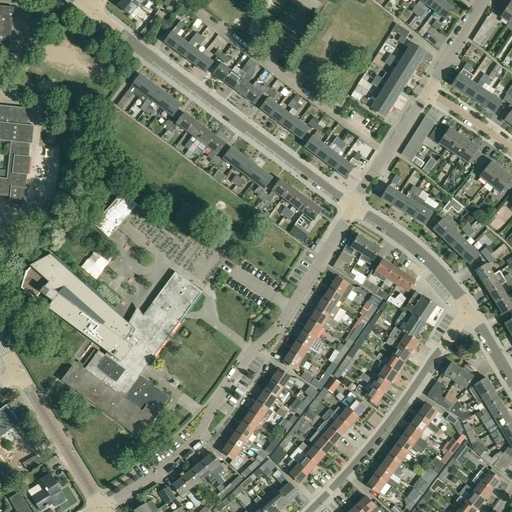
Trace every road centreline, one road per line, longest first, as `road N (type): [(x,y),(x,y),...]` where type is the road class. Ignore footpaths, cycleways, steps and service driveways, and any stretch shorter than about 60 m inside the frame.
road 1 (residential): [(101,507),(198,436),(250,350),(278,327),(351,206)]
road 2 (residential): [(351,206),(91,10)]
road 3 (residential): [(308,511),(473,318)]
road 4 (residential): [(473,318),(418,249),(351,206)]
road 5 (residential): [(101,507),(18,371)]
road 6 (residential): [(351,206),(427,90)]
